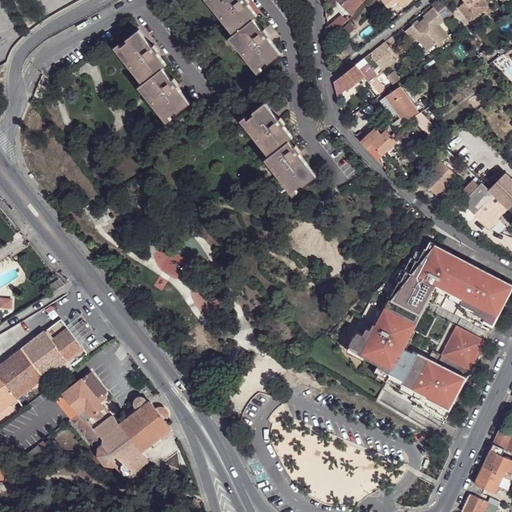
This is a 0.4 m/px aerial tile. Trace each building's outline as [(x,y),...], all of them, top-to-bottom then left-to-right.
[(203,0),(230,34),(233,31),(208,0),(203,0)] [(208,0),(233,31),(230,34),(256,67),(264,61),(266,63),(278,54),(270,42),(268,44),(263,38),(265,36),(267,35),(262,29),(260,30),(250,18),(254,15),(245,3),(247,1),(245,0),(208,0)] [(349,15),(360,4),(357,0),(346,0),(341,4),(349,15)] [(378,0),(387,10),(395,2),(393,0),(378,0)] [(441,0),(438,0),(431,6),(433,9),(441,18),(450,10),(441,0)] [(463,0),(466,3),(460,8),(469,20),(487,6),(482,0),(463,0)] [(441,18),(433,9),(423,18),(424,20),(414,29),(412,26),(404,32),(413,43),(416,40),(426,53),(434,46),(436,49),(447,41),(438,28),(445,23),(441,18)] [(453,14),(450,10),(441,18),(445,23),(453,14)] [(343,13),(328,26),(334,34),(350,21),(343,13)] [(143,42),(145,40),(136,28),(124,38),(125,40),(117,46),(142,79),(138,82),(135,84),(163,121),(166,119),(164,116),(172,110),(173,112),(187,103),(178,91),(176,92),(172,87),(173,85),(176,83),(171,78),(169,79),(159,67),(164,63),(155,52),(156,51),(151,44),(150,45),(148,47),(143,42)] [(258,70),(256,67),(230,34),(226,37),(255,73),(258,70)] [(384,68),(397,58),(384,40),(370,50),(384,68)] [(351,55),(358,49),(351,41),(344,46),(351,55)] [(111,46),(138,82),(142,79),(117,46),(114,43),(111,46)] [(365,61),(362,60),(371,72),(365,76),(367,79),(373,75),(375,77),(382,71),(371,57),(365,61)] [(362,60),(356,65),(365,76),(371,72),(362,60)] [(333,82),(337,97),(365,76),(356,65),(333,82)] [(394,72),(387,77),(393,85),(400,80),(394,72)] [(379,98),(386,92),(375,77),(373,75),(367,79),(379,98)] [(161,122),(163,121),(135,84),(133,86),(161,122)] [(402,128),(407,124),(406,122),(419,113),(399,88),(385,98),(403,118),(393,124),(402,128)] [(266,155),(292,189),(300,182),(303,185),(315,175),(305,164),(304,165),(300,160),(302,158),(304,157),(298,149),(295,151),(286,139),(290,136),(281,124),(282,123),(278,117),(277,118),(275,119),(271,114),(272,113),(263,102),(251,111),(253,113),(244,120),(269,153),(266,155)] [(439,128),(423,112),(414,119),(432,136),(439,128)] [(237,119),(266,155),(269,153),(244,120),(241,116),(237,119)] [(384,127),(382,124),(375,128),(361,142),(379,160),(399,139),(397,137),(395,138),(387,130),(382,134),(379,131),(384,127)] [(463,130),(452,142),(462,152),(473,140),(463,130)] [(445,144),(450,138),(444,132),(436,141),(443,146),(445,144)] [(294,193),(292,189),(266,155),(262,158),(291,195),(294,193)] [(425,181),(438,194),(458,173),(444,160),(425,181)] [(458,173),(438,194),(442,198),(461,177),(458,173)] [(505,203),(509,207),(511,210),(511,177),(507,173),(491,190),(505,203)] [(463,178),(461,177),(442,198),(443,199),(463,178)] [(501,206),(505,203),(491,190),(482,182),(479,184),(474,179),(458,195),(493,228),(502,219),(500,217),(504,213),(501,210),(502,207),(501,206)] [(504,213),(509,207),(505,203),(501,206),(502,207),(501,210),(504,213)] [(405,261),(387,280),(441,308),(466,261),(450,253),(435,246),(436,244),(430,241),(426,249),(425,248),(422,253),(416,250),(413,258),(411,257),(408,262),(405,261)] [(451,252),(436,244),(435,246),(450,253),(451,252)] [(481,269),(466,261),(441,308),(490,333),(495,325),(493,324),(508,295),(510,296),(511,291),(511,283),(509,282),(509,284),(491,274),(481,269)] [(64,284),(59,278),(45,287),(49,293),(53,291),(64,284)] [(377,376),(386,381),(412,395),(411,398),(417,402),(457,326),(486,341),(490,333),(441,308),(387,280),(374,293),(348,342),(350,343),(349,345),(350,345),(347,350),(365,360),(366,358),(369,360),(368,361),(381,368),(377,376)] [(79,304),(60,318),(86,351),(104,336),(79,304)] [(60,318),(32,340),(55,369),(57,368),(61,372),(86,351),(60,318)] [(417,402),(415,406),(444,421),(486,341),(457,326),(417,402)] [(55,369),(32,340),(0,365),(0,411),(13,401),(55,369)] [(98,451),(98,448),(101,447),(102,445),(103,444),(103,440),(95,430),(111,416),(101,402),(105,399),(107,398),(107,396),(104,394),(106,393),(106,391),(105,390),(91,371),(55,399),(98,453),(98,451)] [(386,381),(382,388),(415,406),(417,402),(411,398),(412,395),(386,381)] [(97,456),(102,463),(105,465),(113,467),(114,466),(122,476),(124,474),(126,476),(129,473),(130,474),(147,462),(148,460),(146,459),(142,452),(169,430),(170,429),(169,427),(165,421),(156,409),(150,402),(149,401),(147,403),(144,398),(140,397),(137,398),(135,400),(134,403),(134,405),(134,407),(138,410),(120,424),(117,420),(114,417),(113,416),(111,416),(95,430),(103,440),(103,444),(102,445),(101,447),(98,448),(98,451),(98,453),(98,455),(97,456)] [(0,426),(20,411),(13,401),(0,411),(0,426)] [(134,407),(117,420),(120,424),(138,410),(134,407)] [(165,408),(162,407),(159,407),(157,408),(156,409),(165,421),(167,419),(168,418),(169,414),(168,411),(166,409),(165,408)] [(499,429),(493,443),(504,449),(511,434),(499,429)] [(493,443),(482,465),(509,478),(511,479),(511,458),(501,454),(504,449),(493,443)] [(482,465),(474,483),(494,492),(498,483),(506,486),(509,478),(482,465)] [(469,494),(461,511),(463,511),(494,511),(497,507),(469,494)]
